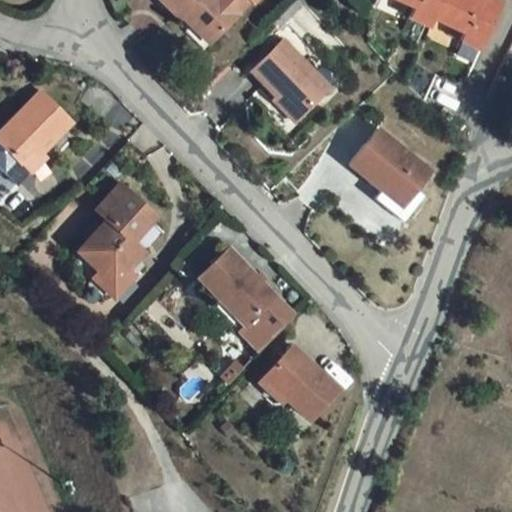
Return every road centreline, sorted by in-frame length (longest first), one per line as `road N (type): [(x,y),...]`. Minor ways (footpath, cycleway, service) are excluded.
road 1 (residential): [(405,361),(91,45)]
road 2 (track): [(172,481),(150,429),(114,378),(0,279)]
road 3 (unclassified): [(405,361),(486,177)]
road 4 (unclassified): [(355,511),(405,361)]
